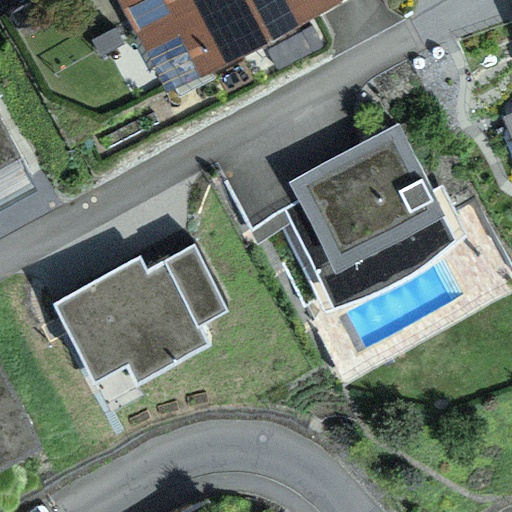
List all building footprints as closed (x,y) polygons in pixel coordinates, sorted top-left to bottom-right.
[(334,0),(148,0),(197,81),(334,0)] [(0,70),(0,169),(42,146),(0,70)] [(396,127),(272,188),(326,297),(450,237),(396,127)] [(140,255),(53,303),(103,394),(209,335),(200,319),(226,305),(193,245),(148,270),(140,255)] [(8,327),(0,331),(0,471),(68,433),(8,327)]
